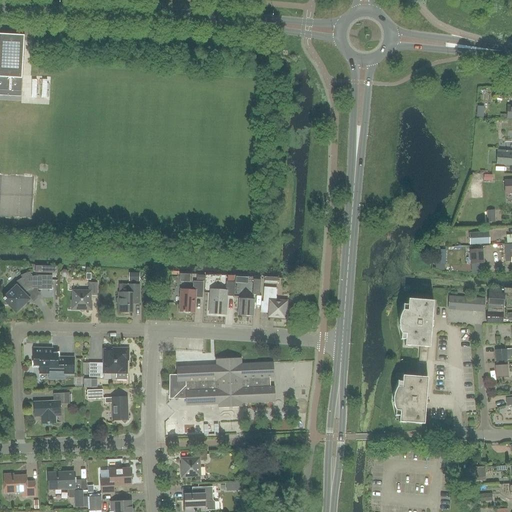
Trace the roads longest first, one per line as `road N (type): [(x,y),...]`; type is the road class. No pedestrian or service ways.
road 1 (unclassified): [(340,32),(0,5)]
road 2 (tertiary): [(340,341),(363,60)]
road 3 (residential): [(19,449),(14,328),(152,328)]
road 4 (residential): [(340,341),(152,328)]
road 5 (tertiary): [(326,511),(340,341)]
road 6 (residential): [(150,446),(19,449)]
road 7 (tertiary): [(511,52),(390,38)]
